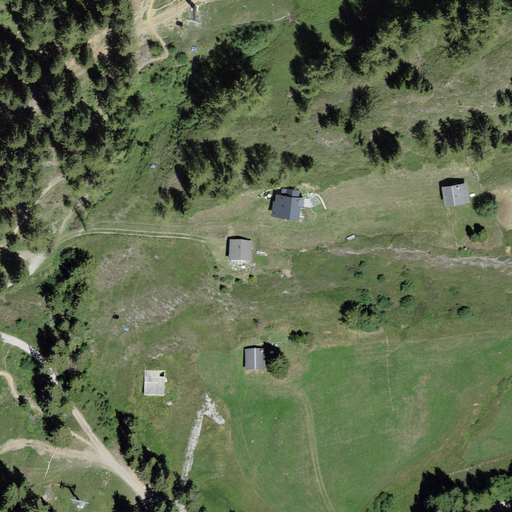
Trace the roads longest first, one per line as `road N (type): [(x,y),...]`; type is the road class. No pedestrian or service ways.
road 1 (track): [(0,114),(61,67),(149,22)]
road 2 (track): [(39,259),(85,233),(205,241)]
road 3 (track): [(102,451),(42,361),(0,337)]
road 4 (track): [(118,472),(37,447),(0,454)]
